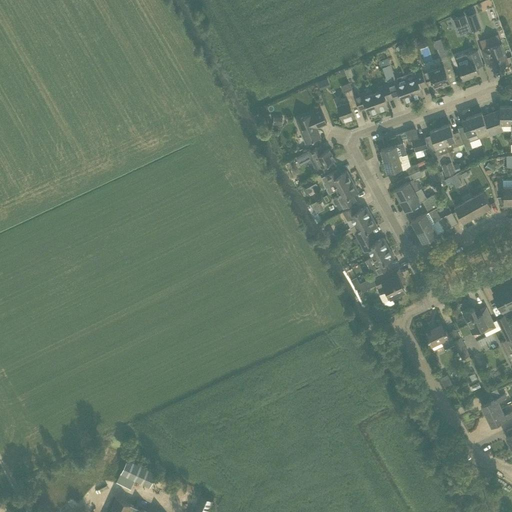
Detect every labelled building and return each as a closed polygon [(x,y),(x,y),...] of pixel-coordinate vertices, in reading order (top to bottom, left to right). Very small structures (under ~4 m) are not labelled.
[(480,27),(474,12),(465,16),(467,22),(470,30),(480,27)] [(453,18),(456,26),(467,22),(465,14),(453,18)] [(412,42),(417,46),(421,41),(416,37),(412,42)] [(497,66),(508,62),(501,42),(488,47),(487,45),(481,48),(487,65),(493,63),(494,65),(495,65),(497,66)] [(444,45),(438,48),(440,55),(442,61),(449,58),(447,52),(444,45)] [(455,57),(463,79),(479,73),(477,66),(483,64),(478,49),(455,57)] [(381,64),(387,81),(395,78),(390,64),(389,65),(388,61),(381,64)] [(444,65),(428,71),(431,77),(434,87),(442,84),(443,86),(450,83),(446,72),(444,65)] [(351,67),(345,69),(347,76),(353,75),(351,67)] [(404,74),(413,99),(424,95),(421,87),(427,85),(422,71),(415,73),(414,71),(404,74)] [(399,95),(402,103),(413,99),(404,74),(406,81),(399,84),(398,80),(388,83),(393,97),(399,95)] [(350,82),(341,85),(343,91),(352,88),(350,82)] [(373,93),(379,111),(390,107),(387,100),(393,97),(388,83),(378,87),(380,91),(373,93)] [(343,103),(337,105),(339,112),(343,121),(355,117),(352,107),(358,105),(354,95),(352,88),(343,91),(345,96),(340,97),(343,103)] [(366,107),(368,115),(379,111),(373,93),(365,96),(364,92),(354,95),(358,105),(359,109),(366,107)] [(492,115),(495,133),(503,130),(511,130),(510,105),(500,106),(500,112),(492,115)] [(297,120),(306,142),(320,136),(316,127),(327,122),(322,110),(313,114),(312,113),(297,120)] [(487,128),(489,135),(495,133),(492,115),(484,118),(482,112),(472,116),(477,132),(487,128)] [(273,124),(282,125),(282,117),(274,116),(273,124)] [(463,143),(466,150),(472,147),(470,141),(479,137),(477,132),(472,116),(461,119),(464,125),(458,127),(459,131),(463,143)] [(451,141),(453,147),(463,143),(459,131),(453,133),(450,123),(440,127),(445,143),(451,141)] [(435,147),(438,154),(448,151),(445,143),(440,127),(429,131),(432,136),(425,139),(428,147),(429,147),(430,149),(435,147)] [(412,140),(415,151),(428,147),(425,139),(425,136),(412,140)] [(381,148),(384,160),(399,155),(407,153),(403,142),(381,148)] [(309,150),(296,157),(300,165),(310,159),(313,164),(319,161),(322,166),(333,160),(335,159),(329,148),(323,151),(320,145),(309,151),(309,150)] [(399,155),(384,160),(387,171),(403,167),(404,168),(405,168),(408,174),(420,169),(417,163),(410,166),(407,154),(407,153),(399,155)] [(423,160),(417,163),(420,169),(426,166),(423,160)] [(441,165),(446,176),(455,172),(451,161),(441,165)] [(485,167),(493,172),(496,167),(488,162),(485,167)] [(324,181),(323,183),(325,187),(327,187),(334,183),(336,189),(337,189),(352,180),(347,170),(341,173),(338,168),(328,173),(330,177),(324,181)] [(420,169),(408,174),(411,180),(413,179),(422,175),(423,175),(420,169)] [(452,180),(456,187),(462,184),(458,178),(462,176),(459,171),(450,176),(452,180)] [(301,184),(305,193),(312,189),(311,188),(317,185),(314,178),(301,184)] [(498,196),(499,203),(511,203),(511,179),(503,180),(503,196),(498,196)] [(333,198),(333,199),(335,203),(336,203),(339,202),(342,208),(347,205),(356,200),(352,194),(358,191),(352,180),(337,189),(340,194),(336,196),(333,198)] [(409,180),(394,189),(400,199),(415,191),(419,189),(415,182),(411,184),(409,180)] [(400,199),(405,210),(422,201),(425,206),(436,200),(433,194),(427,197),(421,187),(415,191),(400,199)] [(464,201),(472,216),(481,211),(473,196),(470,191),(461,196),(464,201)] [(473,196),(481,211),(491,206),(482,191),(473,196)] [(420,215),(411,220),(417,231),(432,223),(432,222),(441,217),(436,210),(435,208),(439,205),(436,200),(425,206),(428,211),(426,212),(420,215)] [(458,204),(454,206),(458,213),(463,222),(472,216),(464,201),(458,204)] [(354,205),(343,211),(348,220),(351,218),(355,224),(355,225),(372,215),(371,215),(371,214),(368,209),(366,205),(362,208),(357,210),(354,205)] [(446,215),(452,226),(458,223),(452,212),(446,215)] [(355,233),(360,242),(371,236),(368,230),(377,225),(372,215),(355,225),(359,231),(355,233)] [(417,231),(423,241),(438,233),(432,223),(417,231)] [(325,232),(328,238),(334,234),(331,228),(325,232)] [(369,249),(372,256),(389,247),(383,237),(374,242),(371,236),(360,242),(365,251),(369,249)] [(376,263),(372,265),(377,274),(380,273),(389,268),(385,262),(394,257),(389,247),(372,256),(376,263)] [(389,273),(375,280),(377,284),(378,287),(383,284),(387,291),(379,294),(384,304),(389,305),(395,302),(392,297),(405,290),(402,283),(405,281),(398,268),(389,273)] [(369,278),(359,283),(360,285),(362,289),(372,284),(369,278)] [(493,293),(502,312),(511,306),(511,287),(505,291),(504,288),(493,293)] [(473,307),(462,313),(467,322),(472,333),(483,328),(485,331),(485,332),(496,327),(493,321),(490,315),(486,306),(475,311),(473,307)] [(511,331),(504,315),(496,319),(497,320),(501,328),(506,339),(511,336),(511,331)] [(427,334),(434,349),(443,345),(440,340),(449,336),(446,329),(445,330),(441,323),(437,325),(435,322),(429,325),(432,332),(427,334)] [(453,340),(462,358),(469,354),(460,336),(453,340)] [(500,342),(505,353),(511,350),(506,339),(500,342)] [(442,386),(450,382),(446,374),(438,378),(442,386)] [(496,387),(488,390),(490,396),(498,393),(496,387)] [(481,405),(486,415),(501,408),(498,401),(507,397),(505,393),(481,405)] [(486,415),(491,426),(511,415),(511,410),(504,414),(501,408),(486,415)] [(151,491),(154,492),(161,476),(128,460),(118,482),(130,488),(132,483),(151,492),(151,491)] [(194,511),(206,511),(212,498),(202,494),(194,511)] [(147,511),(116,498),(109,511),(147,511)]
